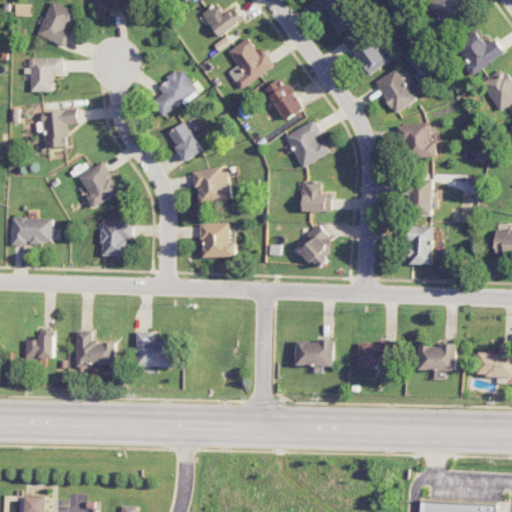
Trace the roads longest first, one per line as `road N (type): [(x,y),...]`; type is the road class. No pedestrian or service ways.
road 1 (residential): [(511,297),(0,280)]
road 2 (primary): [(0,421),(511,432)]
road 3 (residential): [(363,292),(364,135),(272,0)]
road 4 (residential): [(168,286),(166,203),(121,118),(114,36)]
road 5 (residential): [(261,427),(265,289)]
